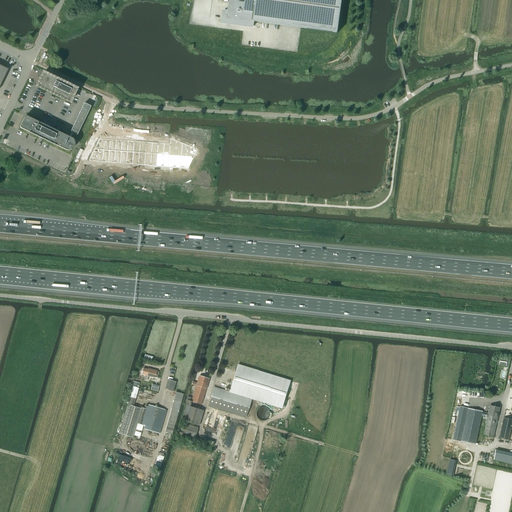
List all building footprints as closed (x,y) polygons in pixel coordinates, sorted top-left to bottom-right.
[(338,33),(342,0),(230,0),(228,12),(224,11),(222,23),(253,27),(253,22),(301,28),(338,33)] [(69,102),(76,89),(43,73),(37,86),(69,102)] [(71,133),(69,137),(71,138),(73,134),(76,135),(77,135),(90,107),(90,106),(85,104),(85,103),(84,103),(84,104),(70,131),(70,132),(70,133),(71,133)] [(67,150),(68,150),(69,150),(70,150),(71,150),(71,149),(72,149),(73,148),(73,147),(74,147),(74,146),(74,145),(74,144),(74,143),(74,142),(74,141),(73,140),(72,139),(71,138),(69,137),(27,116),(26,116),(25,116),(25,117),(24,117),(20,126),(20,127),(20,128),(21,128),(65,150),(66,150),(67,150)] [(100,139),(90,161),(188,168),(197,150),(171,139),(171,145),(100,139)] [(214,387),(208,407),(215,409),(215,408),(245,418),(251,399),(282,409),(290,381),(237,364),(229,392),(214,387)] [(148,370),(143,368),(142,374),(145,375),(144,379),(147,380),(148,376),(157,378),(159,372),(156,372),(157,371),(149,369),(148,370)] [(201,404),(209,379),(199,376),(197,383),(192,381),(191,385),(196,386),(191,401),(201,404)] [(168,380),(165,389),(170,391),(173,392),(173,390),(176,382),(173,381),(168,380)] [(134,382),(129,397),(136,399),(140,384),(134,382)] [(172,435),(183,394),(176,392),(164,433),(172,435)] [(127,403),(118,434),(133,438),(137,424),(147,427),(146,430),(159,434),(161,429),(166,410),(147,404),(146,409),(142,408),(142,409),(133,407),(133,406),(136,399),(129,397),(128,403),(127,403)] [(181,420),(195,424),(198,426),(203,411),(190,406),(191,403),(187,402),(181,420)] [(493,437),(500,408),(497,407),(490,405),(488,413),(483,412),(483,411),(468,408),(460,441),(475,444),(481,416),(487,417),(483,435),(493,437)] [(452,440),(460,441),(468,408),(460,406),(452,440)] [(509,440),(511,424),(511,419),(504,418),(499,438),(509,440)] [(194,439),(198,426),(195,424),(194,427),(182,423),(179,434),(194,439)] [(511,453),(496,450),(493,460),(511,464),(511,453)]
